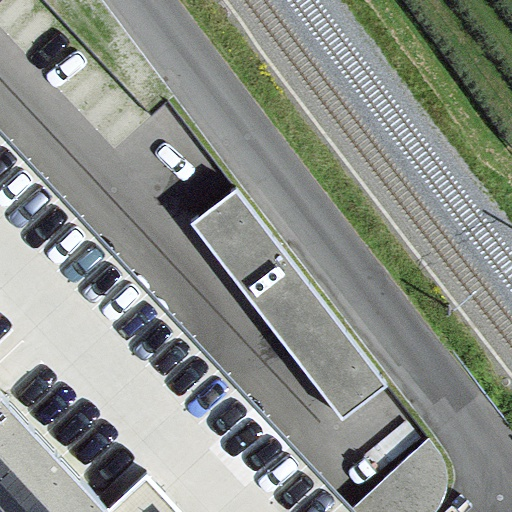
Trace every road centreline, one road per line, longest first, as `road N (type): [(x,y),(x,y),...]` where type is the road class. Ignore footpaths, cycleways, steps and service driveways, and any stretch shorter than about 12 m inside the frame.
road 1 (residential): [(511,486),(150,0)]
road 2 (unknown): [(0,245),(230,488)]
